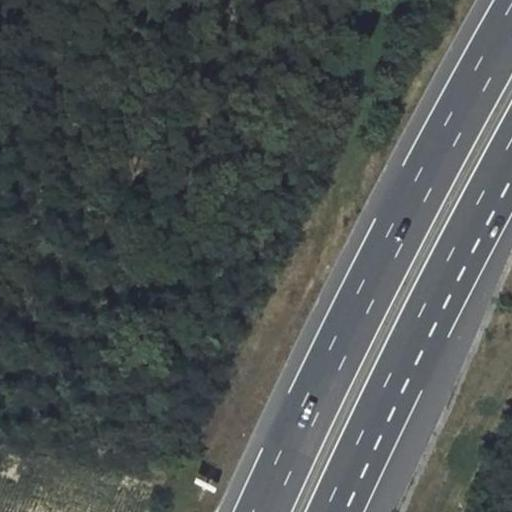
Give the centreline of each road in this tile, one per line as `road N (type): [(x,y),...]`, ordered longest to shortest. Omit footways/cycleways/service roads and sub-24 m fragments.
road 1 (motorway): [(511,22),(370,285),(262,511)]
road 2 (motorway): [(335,511),(511,157)]
